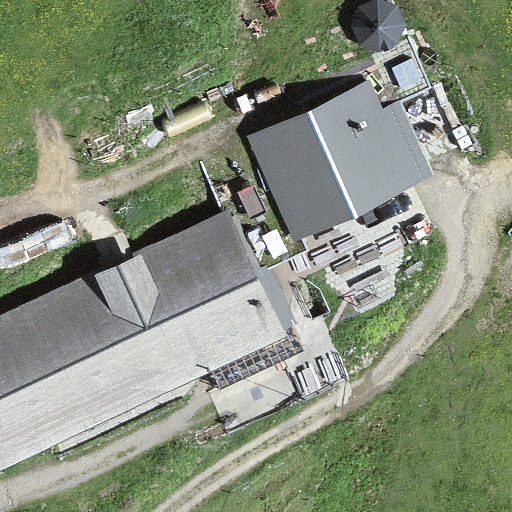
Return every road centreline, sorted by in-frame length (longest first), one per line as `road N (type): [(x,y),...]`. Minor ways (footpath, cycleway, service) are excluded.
road 1 (track): [(175,511),(235,463),(327,418),(446,317),(475,223),(455,177)]
road 2 (track): [(0,496),(209,413)]
